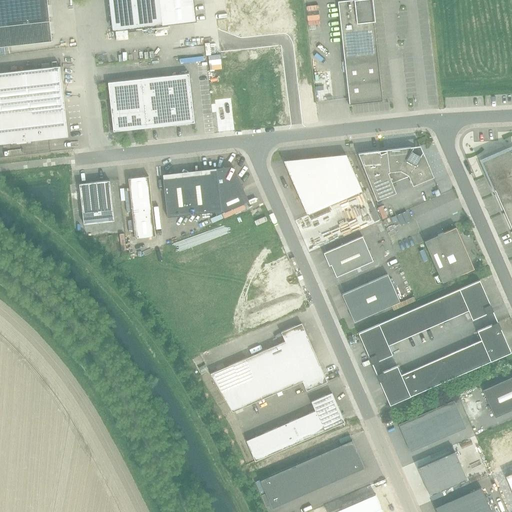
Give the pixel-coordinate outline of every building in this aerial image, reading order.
[(0,0),(0,46),(51,41),(46,0),(0,0)] [(108,0),(112,31),(162,25),(159,0),(108,0)] [(349,0),(338,1),(349,105),(382,101),(376,44),(370,0),(349,0)] [(307,30),(319,28),(318,17),(306,19),(307,30)] [(192,50),(203,49),(202,41),(191,43),(192,50)] [(109,82),(108,82),(113,131),(114,131),(114,130),(145,127),(145,128),(194,122),(194,120),(204,119),(204,121),(274,113),(269,64),(198,72),(201,96),(191,98),(188,73),(142,78),(143,79),(141,79),(140,78),(139,79),(140,80),(109,83),(109,82)] [(0,143),(53,138),(68,136),(60,66),(0,72),(0,143)] [(411,151),(410,146),(386,149),(386,151),(380,153),(379,150),(358,153),(376,200),(396,193),(392,183),(408,176),(412,186),(433,177),(424,154),(419,156),(411,151)] [(511,150),(509,148),(480,161),(493,191),(495,190),(511,229),(511,150)] [(346,154),(324,156),(342,199),(362,191),(346,154)] [(342,199),(324,156),(283,160),(307,214),(342,199)] [(225,171),(225,169),(216,170),(221,213),(244,203),(239,191),(242,190),(235,175),(233,176),(233,174),(232,173),(228,171),(226,171),(225,171)] [(163,179),(167,217),(215,212),(216,215),(221,213),(216,170),(210,171),(210,173),(163,179)] [(148,176),(128,178),(135,238),(155,236),(148,176)] [(83,224),(114,220),(109,180),(79,184),(83,224)] [(364,229),(374,226),(372,221),(362,224),(364,229)] [(442,282),(474,268),(455,227),(424,241),(442,282)] [(329,265),(331,264),(336,276),(373,260),(362,236),(323,253),(329,265)] [(399,258),(413,289),(424,284),(410,253),(399,258)] [(387,274),(342,294),(354,321),(399,301),(387,274)] [(388,345),(468,310),(472,320),(493,311),(479,280),(358,333),(371,363),(392,354),(388,345)] [(389,405),(511,352),(497,322),(477,331),(481,340),(401,375),(397,365),(376,374),(389,405)] [(281,332),(285,341),(293,361),(314,352),(301,323),(281,332)] [(293,361),(285,341),(265,350),(273,370),(293,361)] [(273,370),(265,350),(245,358),(253,378),(273,370)] [(327,381),(314,352),(293,361),(302,381),(306,390),(327,381)] [(253,378),(245,358),(210,373),(221,392),(253,378)] [(302,381),(293,361),(273,370),(282,390),(302,381)] [(282,390),(273,370),(253,378),(262,399),(282,390)] [(494,417),(511,409),(511,375),(482,389),(494,417)] [(262,399),(253,378),(221,392),(232,411),(262,399)] [(311,401),(315,410),(324,431),(344,422),(331,392),(311,401)] [(410,451),(465,427),(453,399),(398,423),(410,451)] [(315,410),(295,419),(304,439),(324,431),(315,410)] [(304,439),(295,419),(275,428),(284,448),(304,439)] [(511,427),(490,437),(501,463),(511,458),(511,427)] [(284,448),(275,428),(246,440),(255,461),(284,448)] [(352,440),(260,480),(272,508),(364,468),(352,440)] [(454,452),(417,468),(429,495),(466,479),(454,452)] [(383,511),(375,493),(331,511),(383,511)] [(491,511),(484,494),(441,511),(491,511)]
